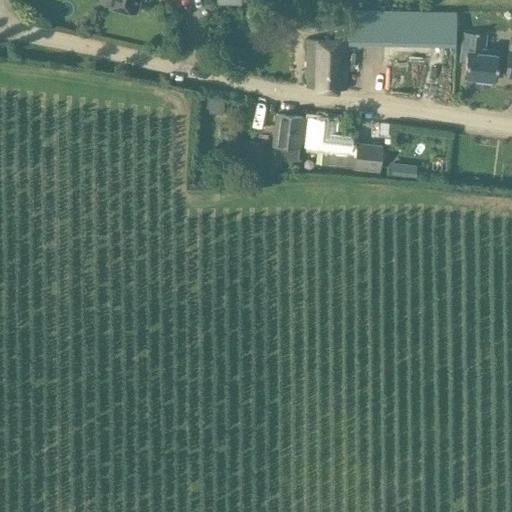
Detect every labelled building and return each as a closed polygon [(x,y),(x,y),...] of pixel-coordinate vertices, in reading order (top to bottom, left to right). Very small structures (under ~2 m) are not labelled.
[(99,0),(99,2),(136,12),(138,0),(99,0)] [(455,11),(348,9),(347,43),(308,41),(306,87),(346,89),(348,44),(455,46),(455,11)] [(486,34),(462,31),(458,59),(465,60),(463,75),(476,77),(476,81),(490,83),(490,78),(494,79),(497,50),(484,49),(486,34)] [(275,115),(272,145),(274,146),(273,157),(297,160),(302,117),(275,115)] [(355,141),(355,142),(350,142),(351,135),(335,133),(336,121),(307,118),(304,146),(322,148),(320,164),(352,167),(352,169),(379,171),(381,144),(355,141)] [(234,141),(230,161),(260,163),(263,144),(234,141)] [(391,165),(390,175),(404,176),(405,167),(391,165)]
